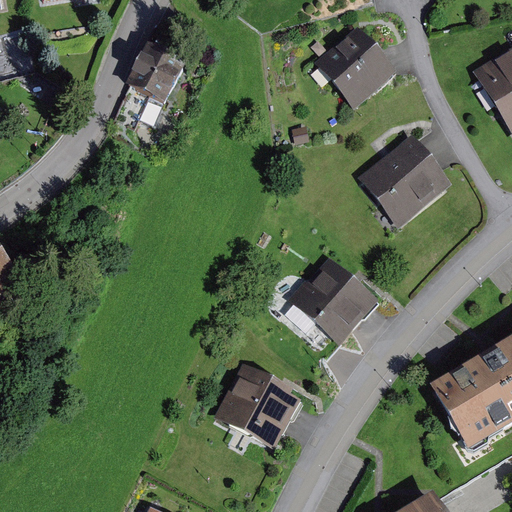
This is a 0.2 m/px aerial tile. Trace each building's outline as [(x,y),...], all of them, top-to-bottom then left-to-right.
[(66,5),(92,0),(39,0),(37,1),(40,18),(68,13),(66,5)] [(314,63),(352,111),(397,76),(359,29),(314,63)] [(511,135),(511,49),(473,73),(511,135)] [(161,127),(184,87),(145,65),(123,106),(161,127)] [(291,129),(293,145),(309,143),(307,127),(291,129)] [(397,234),(453,191),(413,141),(358,183),(397,234)] [(340,346),(380,303),(331,257),(291,300),(340,346)] [(0,322),(30,300),(0,259),(0,322)] [(461,465),(511,435),(511,352),(425,403),(461,465)] [(292,424),(302,405),(289,398),(292,394),(244,368),(216,419),(273,451),(289,422),(292,424)]
